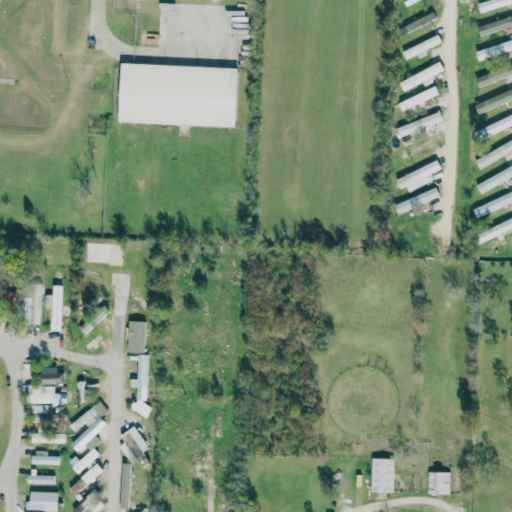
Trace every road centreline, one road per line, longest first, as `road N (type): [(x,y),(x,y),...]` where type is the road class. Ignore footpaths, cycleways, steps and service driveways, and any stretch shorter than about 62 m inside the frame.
road 1 (residential): [(454,0),(448,225)]
road 2 (residential): [(0,348),(17,413),(11,456),(0,472)]
road 3 (residential): [(97,0),(96,23),(111,45),(182,55)]
road 4 (residential): [(0,340),(119,362)]
